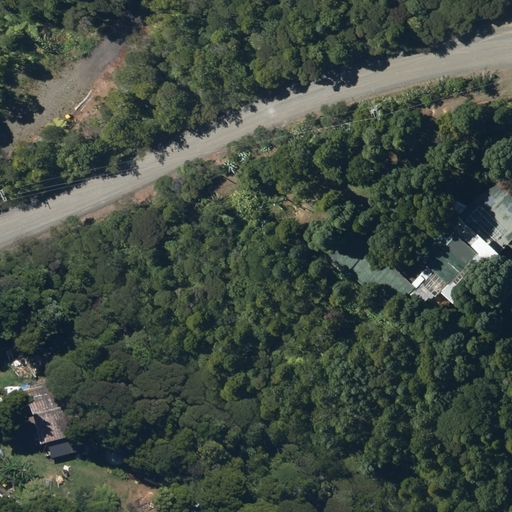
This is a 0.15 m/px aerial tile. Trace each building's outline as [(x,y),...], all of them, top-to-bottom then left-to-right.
[(81,48),(104,59),(116,34),(90,22),(93,14),(77,18),(74,16),(64,40),(67,43),(77,55),(81,48)] [(9,95),(24,104),(45,73),(30,63),(9,95)] [(26,126),(36,138),(67,114),(57,102),(44,113),(43,112),(26,126)] [(411,289),(437,315),(511,236),(511,189),(497,175),(457,217),(443,204),(388,260),(349,223),(320,252),(342,273),(345,270),(389,312),(411,289)] [(23,390),(38,448),(87,434),(72,377),(23,390)] [(0,511),(16,511),(19,509),(0,495),(0,511)]
